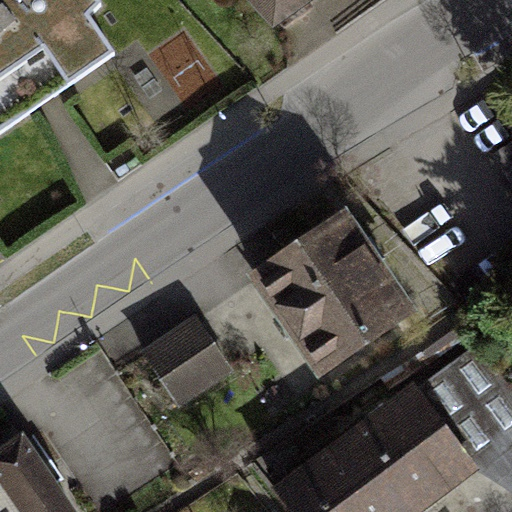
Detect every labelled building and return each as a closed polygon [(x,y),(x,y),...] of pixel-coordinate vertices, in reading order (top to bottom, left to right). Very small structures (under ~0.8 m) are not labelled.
[(0,0),(0,151),(120,68),(87,29),(112,1),(110,0),(0,0)] [(243,0),(266,23),(299,0),(243,0)] [(511,145),(492,157),(511,187),(511,145)] [(338,218),(239,282),(309,387),(407,323),(338,218)] [(193,315),(139,348),(175,407),(229,374),(193,315)] [(511,400),(477,348),(273,484),(294,511),(418,511),(471,473),(511,501),(511,400)] [(72,511),(17,429),(0,440),(0,511),(72,511)]
